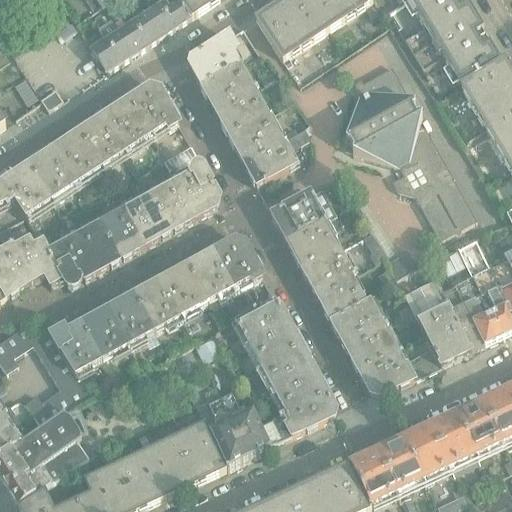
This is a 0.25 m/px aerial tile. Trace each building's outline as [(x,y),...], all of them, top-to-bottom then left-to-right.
[(0,0),(0,19),(11,13),(2,0),(0,0)] [(119,0),(83,0),(94,16),(102,11),(119,0)] [(176,0),(179,5),(191,24),(195,21),(210,11),(207,6),(216,0),(176,0)] [(327,37),(303,0),(293,0),(256,25),(300,93),(309,86),(292,59),(327,37)] [(367,0),(303,0),(327,37),(372,8),(367,0)] [(416,0),(394,0),(400,10),(409,5),(416,0)] [(483,51),(475,39),(484,34),(468,7),(459,12),(451,0),(416,0),(409,5),(425,33),(405,45),(423,75),(444,63),(458,88),(499,64),(489,48),(483,51)] [(191,24),(179,5),(170,10),(166,4),(159,8),(175,35),(191,24)] [(175,35),(159,8),(153,12),(154,15),(146,19),(161,43),(175,35)] [(161,43),(146,19),(140,23),(139,21),(132,26),(148,52),(161,43)] [(148,52),(132,26),(125,30),(126,32),(120,36),(134,61),(148,52)] [(134,61),(120,36),(114,40),(113,38),(106,43),(122,69),(134,61)] [(254,97),(232,57),(237,54),(229,42),(216,51),(216,50),(195,64),(192,75),(215,118),(254,97)] [(122,69),(106,43),(98,47),(99,49),(92,54),(107,79),(122,69)] [(511,137),(511,81),(503,66),(461,91),(462,93),(441,105),(467,146),(487,134),(495,148),(511,137)] [(476,227),(424,132),(421,134),(420,130),(421,123),(417,122),(415,123),(411,115),(413,113),(414,110),(406,107),(404,103),(407,101),(391,73),(354,93),(358,101),(346,146),(349,148),(353,156),(353,160),(399,174),(403,181),(397,184),(401,191),(399,197),(415,202),(439,247),(476,227)] [(264,91),(279,83),(274,76),(260,85),(264,91)] [(179,130),(160,96),(150,94),(130,107),(153,143),(170,132),(171,134),(179,130)] [(267,122),(254,97),(215,118),(229,143),(267,122)] [(153,143),(130,107),(80,139),(103,176),(128,159),(153,143)] [(295,173),(267,122),(229,143),(257,193),(262,190),(263,190),(295,173)] [(294,133),(285,138),(288,143),(289,143),(293,140),(297,138),(294,133)] [(311,145),(305,134),(293,140),(289,143),(295,153),(311,145)] [(511,137),(495,148),(511,176),(511,137)] [(103,176),(80,139),(29,173),(52,208),(78,192),(103,176)] [(142,180),(132,164),(130,161),(126,164),(126,170),(136,184),(142,180)] [(173,162),(165,167),(169,174),(177,169),(173,162)] [(216,214),(219,204),(204,175),(201,173),(199,172),(197,173),(195,175),(195,178),(151,202),(172,239),(216,214)] [(52,208),(29,173),(0,191),(0,212),(13,204),(16,208),(11,211),(18,222),(24,219),(27,224),(52,208)] [(120,267),(172,239),(151,202),(100,230),(120,267)] [(340,255),(311,202),(279,218),(279,219),(273,222),(302,276),(340,255)] [(348,217),(337,223),(341,231),(352,225),(348,217)] [(46,236),(38,224),(30,229),(38,241),(46,236)] [(85,286),(120,267),(100,230),(48,259),(63,286),(67,293),(69,292),(70,294),(79,289),(78,287),(84,284),(85,286)] [(18,248),(9,232),(3,235),(7,244),(12,251),(18,248)] [(371,239),(363,243),(367,251),(376,246),(371,238),(371,239)] [(511,340),(511,319),(492,278),(490,273),(476,246),(458,255),(471,282),(472,281),(503,344),(511,340)] [(263,283),(245,251),(234,248),(189,272),(208,309),(233,295),(249,287),(251,290),(263,283)] [(63,286),(48,259),(45,252),(30,260),(25,251),(14,257),(11,252),(0,259),(0,294),(6,306),(29,291),(45,282),(51,292),(63,286)] [(511,252),(503,257),(509,270),(511,275),(511,252)] [(416,272),(404,253),(387,262),(399,282),(412,274),(416,272)] [(380,254),(369,260),(374,269),(384,263),(385,262),(380,254)] [(367,309),(352,282),(353,281),(340,255),(302,276),(331,328),(367,309)] [(430,277),(427,270),(413,276),(417,283),(430,277)] [(511,275),(509,270),(492,278),(511,319),(511,275)] [(208,309),(189,272),(135,302),(155,338),(208,309)] [(471,359),(441,299),(435,286),(431,288),(427,279),(417,285),(421,293),(403,301),(409,313),(413,320),(431,355),(440,374),(471,359)] [(503,344),(472,281),(471,282),(453,290),(455,293),(441,299),(471,359),(503,344)] [(155,338),(135,302),(82,332),(101,368),(155,338)] [(263,312),(258,303),(243,311),(249,320),(263,312)] [(301,353),(275,305),(263,312),(249,320),(236,327),(262,375),(301,353)] [(404,323),(385,334),(370,307),(367,309),(331,328),(360,380),(398,359),(388,340),(407,329),(404,325),(413,320),(409,313),(401,318),(404,323)] [(236,327),(249,320),(243,311),(230,318),(235,327),(236,327)] [(78,388),(74,383),(76,382),(52,343),(48,336),(34,345),(25,332),(0,349),(0,370),(7,380),(19,373),(13,365),(32,352),(61,398),(61,399),(58,398),(41,410),(37,402),(26,410),(30,417),(41,434),(62,421),(71,416),(76,414),(88,406),(83,397),(89,393),(83,385),(78,388)] [(101,368),(82,332),(66,340),(64,336),(56,340),(52,343),(76,382),(101,368)] [(204,346),(200,338),(191,343),(195,350),(204,346)] [(173,363),(193,352),(188,341),(164,353),(165,355),(169,364),(169,365),(173,363)] [(223,360),(214,343),(196,352),(204,369),(223,360)] [(234,360),(230,353),(223,357),(227,364),(234,360)] [(328,401),(315,377),(301,353),(262,375),(251,381),(261,399),(264,398),(268,404),(276,400),(287,422),(328,401)] [(413,386),(440,374),(431,355),(404,369),(398,359),(360,380),(370,399),(380,403),(413,387),(413,386)] [(150,365),(139,370),(143,378),(154,373),(150,365)] [(228,476),(271,455),(270,452),(262,435),(261,436),(256,425),(253,418),(242,423),(231,399),(227,392),(217,397),(214,391),(203,397),(209,409),(220,433),(208,439),(225,476),(227,475),(228,476)] [(511,446),(511,400),(509,395),(456,420),(477,463),(511,446)] [(306,438),(332,425),(335,415),(328,401),(287,422),(285,423),(283,421),(279,423),(281,426),(279,427),(262,435),(270,452),(306,438)] [(257,409),(254,403),(246,406),(250,413),(257,409)] [(0,439),(12,431),(2,416),(0,417),(0,439)] [(477,463),(456,420),(404,445),(424,488),(477,463)] [(85,466),(76,451),(79,449),(79,442),(70,427),(62,424),(63,422),(62,421),(41,434),(23,447),(0,463),(0,483),(1,485),(1,486),(8,496),(18,511),(40,497),(66,480),(67,481),(85,470),(84,467),(85,466)] [(225,476),(208,439),(205,430),(173,445),(173,446),(164,451),(164,450),(145,458),(166,504),(176,499),(174,493),(203,479),(206,485),(225,476)] [(0,463),(23,447),(12,431),(0,439),(0,463)] [(373,511),(424,488),(404,445),(350,470),(351,470),(349,471),(368,511),(373,511)] [(166,504),(145,458),(125,468),(125,469),(116,473),(116,472),(85,487),(91,500),(96,511),(134,511),(154,503),(157,508),(166,504)] [(368,511),(349,471),(348,471),(278,504),(282,511),(368,511)] [(96,511),(91,500),(64,511),(49,511),(40,497),(18,511),(96,511)] [(473,509),(468,498),(463,500),(468,511),(473,509)] [(511,507),(508,499),(489,508),(491,511),(505,511),(511,509),(511,507)] [(466,511),(468,511),(463,500),(439,511),(466,511)] [(415,511),(411,502),(402,506),(404,511),(415,511)]
